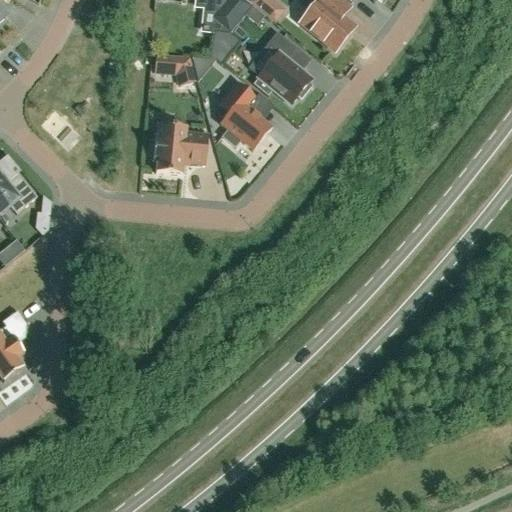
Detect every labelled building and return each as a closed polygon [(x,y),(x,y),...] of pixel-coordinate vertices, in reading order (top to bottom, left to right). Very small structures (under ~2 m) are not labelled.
[(196,0),(195,9),(204,10),(202,33),(214,34),(229,36),(244,17),(252,8),(241,0),(196,0)] [(269,0),(241,0),(252,8),(264,18),(274,26),(285,13),(269,0)] [(349,11),(335,0),(299,0),(298,2),(311,12),(300,25),(332,51),(335,53),(353,31),(341,21),(349,11)] [(252,8),(244,17),(257,27),(264,18),(252,8)] [(191,60),(198,85),(217,63),(222,67),(240,46),(229,36),(214,34),(210,62),(191,60)] [(258,80),(252,87),(267,99),(273,92),(291,107),(298,98),(301,101),(311,88),(308,86),(310,83),(300,75),(285,64),(296,51),(276,35),(266,48),(277,57),(258,80)] [(247,71),(258,80),(277,57),(266,48),(247,71)] [(285,64),(300,75),(310,63),(296,51),(285,64)] [(153,76),(175,77),(178,88),(198,85),(191,60),(154,58),(153,76)] [(240,144),(252,154),(271,131),(263,124),(246,110),(255,100),(236,85),(218,106),(229,115),(220,127),(226,133),(221,140),(234,151),(240,144)] [(246,110),(263,124),(274,110),(258,96),(255,100),(246,110)] [(157,128),(155,140),(154,140),(152,165),(156,166),(155,176),(181,179),(182,167),(204,169),(207,137),(185,135),(185,131),(157,128)] [(0,181),(5,187),(17,177),(20,173),(7,157),(0,163),(0,181)] [(0,215),(9,209),(16,217),(36,200),(17,177),(5,187),(0,181),(0,215)] [(48,234),(51,206),(42,199),(41,217),(36,217),(35,232),(41,239),(48,234)] [(16,243),(0,255),(0,265),(4,270),(11,265),(25,254),(16,243)] [(0,381),(3,386),(23,372),(16,362),(23,356),(16,347),(24,341),(25,327),(16,315),(1,325),(4,330),(0,333),(0,381)]
